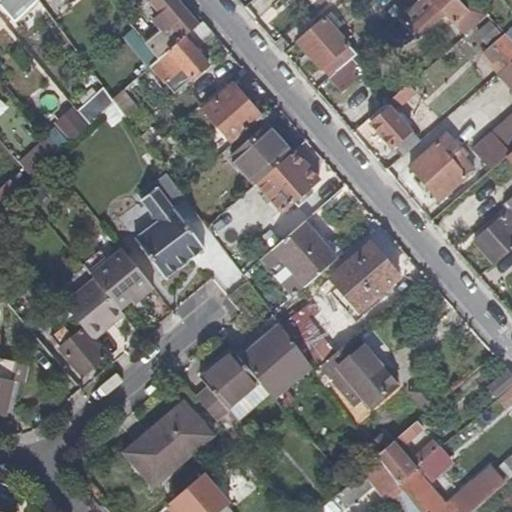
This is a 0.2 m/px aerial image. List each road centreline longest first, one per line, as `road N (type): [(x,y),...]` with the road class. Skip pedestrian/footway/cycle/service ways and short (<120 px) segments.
road 1 (residential): [(216,0),(511,342)]
road 2 (residential): [(37,467),(219,309)]
